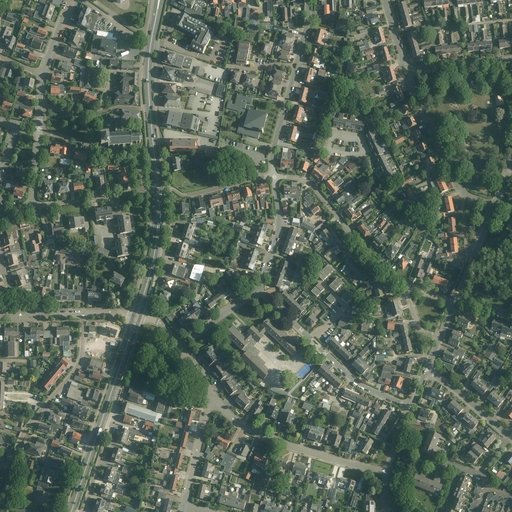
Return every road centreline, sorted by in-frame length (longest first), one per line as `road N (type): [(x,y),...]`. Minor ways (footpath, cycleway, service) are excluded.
road 1 (residential): [(8,511),(24,432),(81,359),(83,314)]
road 2 (primary): [(140,316),(162,197),(151,109)]
road 3 (primary): [(148,109),(154,244),(133,314)]
road 4 (primary): [(133,314),(69,511)]
road 5 (primary): [(73,511),(140,316)]
road 6 (residential): [(408,407),(354,382),(257,289)]
road 7 (residential): [(384,471),(248,430),(216,398)]
road 8 (residential): [(272,176),(307,182),(402,282)]
road 9 (residential): [(493,204),(458,187),(410,82),(421,68)]
